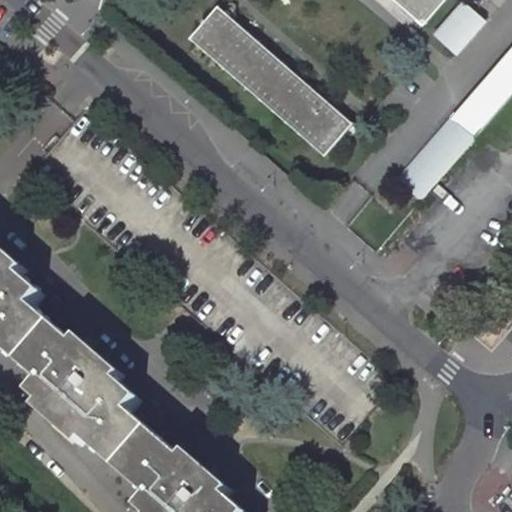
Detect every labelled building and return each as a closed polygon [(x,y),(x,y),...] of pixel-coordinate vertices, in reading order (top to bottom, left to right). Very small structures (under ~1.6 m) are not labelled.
[(398,0),(429,26),(450,0),(398,0)] [(466,2),(438,34),(461,54),(490,22),(466,2)] [(361,129),(224,11),(196,44),(332,162),(361,129)] [(455,122),(402,182),(426,203),(478,142),(455,122)] [(0,340),(46,380),(35,393),(155,495),(144,507),(150,511),(251,511),(252,511),(134,409),(144,397),(36,304),(47,291),(0,251),(0,340)]
